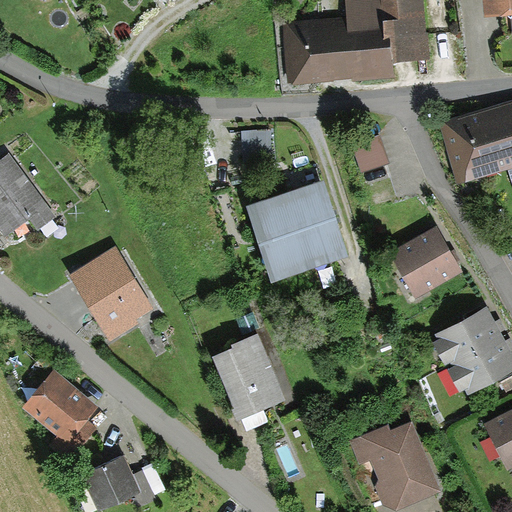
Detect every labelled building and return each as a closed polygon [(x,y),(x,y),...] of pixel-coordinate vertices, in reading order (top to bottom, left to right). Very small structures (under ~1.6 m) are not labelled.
[(343,0),(345,16),(284,20),(288,83),(393,77),(392,62),(430,60),(425,0),(343,0)] [(511,38),(511,37),(511,0),(483,0),(485,16),(510,14),(511,38)] [(511,186),(511,104),(439,124),(456,185),(508,171),(511,186)] [(226,159),(275,159),(276,129),(226,128),(226,159)] [(380,135),(353,144),(362,172),(389,164),(380,135)] [(37,230),(56,216),(10,154),(0,161),(0,235),(3,239),(30,220),(37,230)] [(272,280),(347,253),(320,180),(245,207),(272,280)] [(436,225),(389,253),(415,298),(463,271),(436,225)] [(117,246),(70,274),(109,339),(136,322),(133,318),(153,306),(117,246)] [(453,364),(502,337),(486,307),(438,333),(442,339),(434,344),(446,365),(451,362),(453,364)] [(261,329),(255,313),(237,320),(245,339),(231,345),(233,348),(212,357),(234,409),(232,410),(236,421),(287,401),(257,331),(261,329)] [(511,372),(511,354),(502,337),(453,364),(454,367),(448,370),(460,392),(465,390),(468,395),(511,372)] [(101,406),(55,369),(23,409),(56,435),(51,443),(73,460),(99,429),(89,421),(101,406)] [(509,469),(511,467),(511,409),(485,423),(509,469)] [(389,505),(436,486),(410,424),(389,432),(387,427),(353,441),(374,491),(389,505)] [(123,454),(79,474),(97,511),(99,511),(135,496),(139,505),(156,498),(143,471),(133,475),(123,454)]
